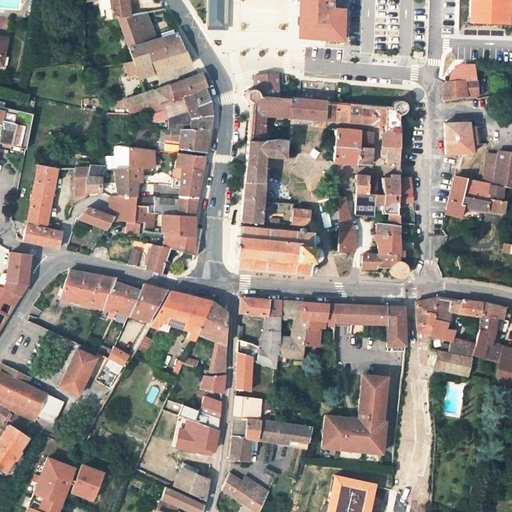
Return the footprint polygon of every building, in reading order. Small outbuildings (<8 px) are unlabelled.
[(116,17),(128,14),(125,0),(109,0),(111,17),(116,17)] [(335,0),(299,0),(299,39),(345,40),(346,9),(335,8),(335,0)] [(509,0),(467,0),(467,20),(509,21),(509,0)] [(229,31),(229,1),(210,1),(210,31),(229,31)] [(116,17),(133,61),(147,57),(149,61),(183,50),(175,33),(168,35),(162,36),(156,38),(145,12),(128,14),(116,17)] [(149,61),(154,72),(190,61),(185,50),(183,50),(149,61)] [(149,61),(147,57),(133,61),(138,75),(138,77),(154,72),(149,61)] [(131,77),(138,75),(133,61),(126,62),(131,77)] [(447,80),(448,80),(475,78),(473,64),(458,64),(452,70),(450,73),(448,75),(447,79),(447,80)] [(202,88),(195,73),(144,92),(125,100),(130,113),(160,101),(172,96),(173,99),(202,88)] [(288,116),(289,97),(276,96),(277,92),(275,92),(275,78),(275,73),(253,76),(254,89),(252,88),(250,88),(248,89),(246,90),(245,92),(245,94),(245,96),(245,98),(247,99),(248,100),(250,101),(251,101),(247,140),(262,140),(263,114),(280,115),(288,116)] [(476,95),(475,78),(448,80),(447,80),(445,81),(443,84),(441,100),(476,95)] [(208,100),(202,88),(173,99),(172,96),(160,101),(167,119),(167,130),(208,128),(210,116),(209,113),(208,100)] [(334,101),(289,97),(288,116),(332,119),(334,101)] [(390,106),(385,105),(384,123),(383,130),(398,131),(397,115),(400,114),(401,112),(403,110),(404,108),(404,107),(404,106),(404,104),(403,102),(401,101),(399,100),(397,99),(395,99),(393,100),(392,101),(390,103),(390,106)] [(332,119),(347,120),(349,102),(347,102),(334,101),(332,119)] [(360,103),(349,102),(347,120),(358,121),(360,103)] [(372,104),(360,103),(358,121),(371,122),(372,104)] [(385,105),(372,104),(371,122),(384,123),(385,105)] [(469,126),(469,121),(443,122),(444,153),(459,152),(462,152),(470,152),(470,148),(471,148),(472,148),(470,126),(469,126)] [(0,139),(0,140),(0,142),(0,144),(14,147),(18,127),(0,123),(0,139)] [(204,151),(208,128),(167,130),(167,147),(204,151)] [(332,161),(356,163),(357,146),(359,130),(334,128),(332,161)] [(371,131),(359,130),(357,146),(370,147),(371,131)] [(398,146),(398,131),(383,130),(381,130),(380,146),(398,146)] [(286,140),(279,139),(271,139),(264,140),(263,155),(270,155),(287,157),(288,140),(286,140)] [(263,155),(264,140),(262,140),(247,140),(246,156),(245,162),(245,165),(262,166),(262,163),(263,158),(263,155)] [(126,167),(127,147),(115,146),(114,157),(104,157),(104,164),(103,169),(113,168),(125,167),(126,167)] [(369,164),(370,147),(357,146),(356,163),(369,164)] [(397,166),(397,162),(398,146),(380,146),(380,157),(386,157),(385,163),(390,163),(390,166),(397,166)] [(151,150),(127,147),(126,167),(151,168),(151,150)] [(511,154),(505,153),(498,152),(497,156),(487,154),(483,182),(501,186),(511,187),(511,154)] [(175,153),(174,167),(200,171),(203,156),(175,153)] [(82,196),(84,198),(86,197),(86,192),(98,191),(101,191),(102,187),(102,184),(102,182),(102,179),(102,177),(103,177),(103,169),(104,164),(89,163),(88,167),(83,186),(74,187),(75,196),(82,196)] [(61,231),(45,228),(56,168),(37,164),(26,222),(25,222),(23,233),(22,239),(58,247),(61,231)] [(262,183),(261,183),(262,166),(245,165),(240,213),(239,221),(259,223),(260,203),(262,183)] [(88,167),(74,167),(74,187),(83,186),(88,167)] [(125,167),(113,168),(116,195),(135,196),(136,181),(126,180),(125,167)] [(145,211),(151,211),(152,197),(155,168),(151,168),(126,167),(125,167),(126,180),(136,181),(135,196),(135,206),(146,207),(145,211)] [(200,171),(174,167),(171,186),(179,188),(178,200),(177,213),(192,215),(196,190),(200,171)] [(353,193),(354,193),(372,194),(375,194),(376,177),(354,174),(353,193)] [(388,177),(380,177),(381,195),(381,215),(388,215),(397,216),(397,203),(397,179),(397,174),(389,174),(388,177)] [(501,186),(483,182),(453,176),(445,206),(444,213),(459,216),(461,206),(502,212),(503,200),(500,199),(501,186)] [(408,177),(397,179),(397,203),(411,201),(408,177)] [(366,214),(372,215),(372,194),(354,193),(353,214),(362,214),(362,217),(365,217),(366,214)] [(375,194),(372,194),(372,215),(381,215),(381,195),(375,194)] [(135,206),(135,196),(116,195),(109,195),(108,207),(108,215),(112,216),(109,221),(120,220),(125,221),(134,221),(135,206)] [(82,196),(75,196),(66,207),(70,210),(71,207),(84,198),(82,196)] [(178,200),(152,197),(151,211),(152,211),(160,212),(177,213),(178,200)] [(340,226),(340,230),(352,229),(347,215),(343,197),(338,197),(337,226),(340,226)] [(146,207),(135,206),(134,221),(143,222),(143,226),(142,230),(150,232),(152,211),(151,211),(145,211),(146,207)] [(77,215),(75,218),(104,229),(109,221),(112,216),(108,215),(86,207),(79,214),(77,215)] [(303,232),(304,223),(308,224),(309,210),(292,208),(290,225),(278,224),(269,224),(259,223),(239,221),(238,236),(236,236),(234,256),(236,256),(235,267),(308,274),(308,273),(309,273),(311,272),(312,271),(313,269),(313,267),(312,266),(311,264),(309,264),(309,262),(315,260),(317,259),(319,257),(320,255),(320,252),(319,249),(318,247),(316,246),(311,245),(311,243),(313,243),(314,242),(315,240),(316,239),(316,237),(315,236),(314,234),(311,234),(311,233),(303,232)] [(160,212),(158,233),(164,234),(164,233),(192,237),(192,215),(177,213),(160,212)] [(384,222),(377,222),(377,226),(377,229),(377,233),(382,233),(390,233),(397,234),(397,222),(397,216),(388,215),(388,220),(384,220),(384,222)] [(138,233),(139,226),(143,226),(143,222),(134,221),(125,221),(124,231),(138,233)] [(354,240),(352,229),(340,230),(337,231),(337,251),(353,251),(354,240)] [(164,233),(164,234),(161,246),(168,247),(192,254),(192,237),(164,233)] [(377,233),(377,243),(398,243),(398,240),(397,234),(390,233),(382,233),(377,233)] [(398,243),(398,250),(415,251),(414,241),(398,240),(398,243)] [(156,244),(152,243),(146,269),(160,272),(168,247),(161,246),(155,245),(156,244)] [(398,250),(398,243),(377,243),(377,253),(398,255),(398,250)] [(503,252),(511,254),(511,245),(505,244),(503,252)] [(139,251),(132,250),(128,265),(136,266),(139,251)] [(25,286),(29,255),(8,253),(5,282),(1,288),(9,292),(19,297),(25,286)] [(377,254),(374,254),(362,253),(362,265),(379,266),(388,266),(397,260),(398,255),(377,253),(377,254)] [(397,260),(388,266),(389,271),(390,273),(391,275),(393,277),(396,278),(398,278),(400,278),(403,277),(405,275),(406,273),(407,270),(406,268),(406,266),(405,264),(403,262),(397,260)] [(88,274),(68,270),(64,283),(60,295),(59,297),(81,303),(88,305),(101,276),(88,274)] [(108,277),(101,276),(88,305),(100,308),(113,280),(114,278),(108,277)] [(127,315),(139,290),(127,285),(120,283),(113,280),(100,308),(109,310),(107,316),(112,318),(115,312),(127,315)] [(134,283),(128,282),(127,285),(139,290),(141,285),(134,283)] [(127,315),(148,320),(165,290),(158,288),(146,286),(141,285),(139,290),(127,315)] [(13,308),(19,297),(9,292),(1,288),(0,287),(0,311),(8,315),(13,308)] [(189,296),(168,291),(148,325),(156,327),(159,321),(169,324),(188,330),(185,337),(183,342),(191,344),(193,340),(196,333),(208,300),(189,296)] [(239,297),(238,312),(253,314),(264,315),(267,299),(253,298),(239,297)] [(457,313),(460,301),(449,299),(435,297),(426,299),(415,301),(417,332),(451,341),(454,330),(450,329),(445,328),(448,311),(454,312),(457,313)] [(272,299),(267,299),(264,315),(278,317),(278,316),(278,300),(272,299)] [(217,306),(208,300),(196,333),(216,341),(210,370),(210,371),(222,369),(223,326),(224,311),(217,306)] [(289,300),(278,300),(278,316),(292,318),(291,339),(278,337),(276,353),(275,353),(275,355),(274,362),(285,364),(286,356),(301,358),(302,344),(304,327),(307,327),(307,319),(299,318),(300,301),(289,300)] [(457,313),(477,316),(481,302),(471,301),(460,300),(460,301),(457,313)] [(302,344),(315,345),(317,326),(323,327),(324,323),(333,325),(333,322),(333,303),(317,302),(300,301),(299,318),(307,319),(307,327),(304,327),(302,344)] [(496,306),(481,302),(477,316),(477,317),(477,329),(473,344),(471,354),(497,361),(500,348),(495,347),(490,345),(494,334),(494,325),(495,317),(501,318),(503,307),(496,306)] [(337,304),(333,303),(333,322),(340,322),(346,322),(347,304),(344,304),(341,304),(337,304)] [(350,304),(347,304),(346,322),(349,322),(348,327),(353,327),(353,322),(385,323),(386,346),(404,346),(402,306),(377,305),(356,304),(350,304)] [(8,315),(0,311),(0,327),(2,325),(8,315)] [(445,328),(450,329),(454,312),(448,311),(445,328)] [(264,315),(264,319),(262,331),(257,345),(251,360),(274,367),(274,362),(275,355),(275,353),(276,353),(278,337),(278,317),(264,315)] [(159,321),(156,327),(166,331),(169,324),(159,321)] [(248,390),(250,360),(251,360),(257,345),(241,340),(237,339),(235,389),(248,390)] [(471,354),(473,344),(455,339),(453,345),(449,344),(447,353),(470,358),(471,354)] [(82,347),(95,353),(97,348),(84,342),(82,347)] [(107,358),(111,350),(99,344),(97,348),(95,353),(97,354),(107,358)] [(111,350),(107,358),(121,367),(128,354),(113,346),(111,350)] [(511,350),(510,350),(500,348),(497,361),(492,380),(511,386),(511,379),(511,350)] [(107,358),(97,354),(95,358),(75,349),(67,367),(58,386),(78,396),(83,385),(90,389),(95,379),(99,372),(107,358)] [(470,358),(447,353),(437,351),(432,369),(467,375),(470,358)] [(182,362),(177,360),(172,371),(177,373),(182,363),(182,362)] [(0,420),(2,422),(4,418),(8,421),(11,415),(8,412),(9,411),(10,409),(34,420),(35,416),(52,423),(61,403),(45,395),(45,394),(10,378),(13,371),(1,365),(0,368),(0,420)] [(109,388),(113,380),(99,372),(95,379),(109,388)] [(202,375),(199,388),(221,393),(223,375),(209,376),(202,375)] [(361,383),(360,391),(384,394),(386,378),(362,377),(362,382),(361,383)] [(355,443),(373,445),(372,453),(381,454),(382,445),(386,441),(383,436),(384,423),(381,423),(384,394),(360,391),(358,413),(360,413),(360,414),(359,415),(358,416),(358,417),(359,418),(360,419),(360,420),(357,420),(355,443)] [(258,419),(260,399),(235,395),(233,416),(258,419)] [(220,402),(204,396),(200,405),(198,411),(218,417),(220,402)] [(218,417),(198,411),(194,421),(211,427),(217,429),(218,417)] [(32,423),(48,430),(52,423),(35,416),(34,420),(32,423)] [(250,439),(256,440),(260,420),(258,419),(233,416),(228,460),(230,460),(231,458),(248,460),(249,450),(250,439)] [(346,450),(354,451),(355,443),(357,420),(324,417),(322,447),(339,449),(339,446),(346,447),(346,450)] [(262,420),(260,420),(256,440),(267,441),(306,446),(311,427),(262,420)] [(0,469),(4,472),(13,459),(20,464),(25,455),(19,451),(27,438),(7,425),(0,435),(0,469)] [(91,444),(82,441),(77,448),(87,452),(91,444)] [(355,443),(354,451),(372,453),(373,445),(355,443)] [(141,456),(143,457),(145,458),(150,448),(145,446),(141,456)] [(55,511),(72,468),(44,457),(23,511),(55,511)] [(148,464),(141,462),(138,461),(135,469),(144,473),(148,464)] [(170,482),(169,484),(202,499),(206,482),(194,477),(197,471),(181,464),(173,483),(170,482)] [(100,473),(78,465),(67,495),(81,501),(83,497),(90,500),(100,473)] [(267,492),(263,489),(244,477),(241,481),(229,473),(221,490),(242,504),(254,511),(257,511),(262,502),(267,492)] [(371,511),(377,485),(334,475),(326,511),(371,511)] [(199,511),(201,504),(165,487),(154,511),(174,511),(176,507),(187,511),(199,511)]
